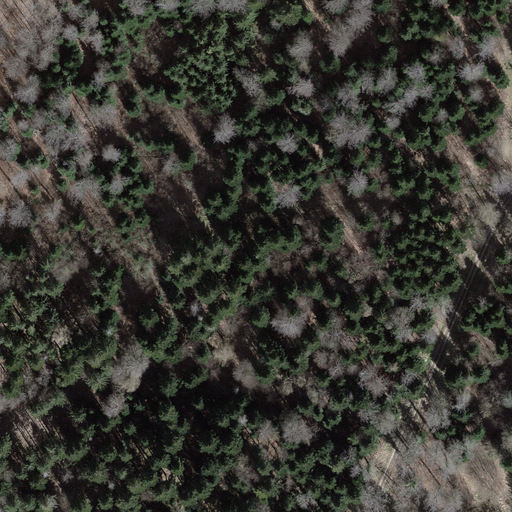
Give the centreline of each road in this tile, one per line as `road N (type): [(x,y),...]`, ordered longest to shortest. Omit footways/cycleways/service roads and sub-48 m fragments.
road 1 (track): [(511,186),(161,214),(36,203),(20,207),(0,241)]
road 2 (track): [(372,511),(511,186)]
